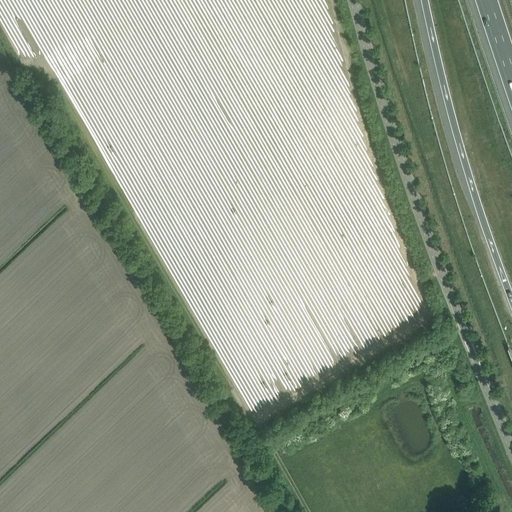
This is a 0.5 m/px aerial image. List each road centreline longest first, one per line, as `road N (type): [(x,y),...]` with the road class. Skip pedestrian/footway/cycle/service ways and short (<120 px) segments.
road 1 (unclassified): [(511,454),(431,260),(352,0)]
road 2 (motorway): [(424,0),(453,124),(511,299)]
